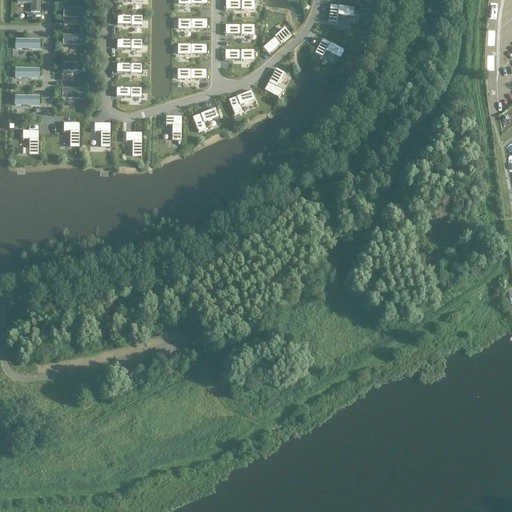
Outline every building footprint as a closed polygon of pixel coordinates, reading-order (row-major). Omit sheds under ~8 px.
[(31,12),(40,13),(40,0),(17,0),(17,3),(32,4),(32,6),(31,6),(31,12)] [(255,1),(234,0),(226,0),(226,9),(255,10),(255,1)] [(355,9),(331,6),(328,22),(337,23),(338,16),(354,18),(355,9)] [(63,8),(63,18),(87,19),(87,8),(63,8)] [(143,17),(119,16),(119,25),(143,26),(143,17)] [(208,22),(179,21),(178,30),(207,31),(208,22)] [(255,27),(226,26),(226,36),(255,36),(255,27)] [(286,28),(264,49),(270,55),(292,36),(286,28)] [(63,36),(63,46),(88,47),(88,36),(63,36)] [(16,40),(15,50),(40,51),(40,41),(16,40)] [(327,53),(341,59),(345,51),(323,40),(317,53),(324,57),(327,53)] [(142,42),(118,41),(118,50),(142,51),(142,42)] [(207,46),(178,45),(178,54),(207,55),(207,46)] [(255,51),(226,50),(226,60),(255,60),(255,51)] [(63,62),(63,72),(87,73),(87,63),(63,62)] [(142,65),(117,64),(117,73),(141,74),(142,65)] [(15,69),(15,79),(39,80),(39,70),(15,69)] [(266,91),(279,99),(283,92),(278,88),(285,75),(277,69),(266,91)] [(208,71),(179,70),(179,79),(208,80),(208,71)] [(142,89),(118,88),(117,97),(142,98),(142,89)] [(62,89),(62,99),(86,100),(86,90),(62,89)] [(228,101),(235,115),(242,113),(240,106),(254,101),(252,92),(228,101)] [(15,96),(15,106),(39,107),(40,97),(15,96)] [(193,118),(199,132),(207,130),(203,123),(219,117),(216,109),(193,118)] [(167,117),(166,125),(174,125),(173,141),(182,142),(183,117),(167,117)] [(65,124),(64,132),(72,131),(71,148),(80,148),(81,124),(65,124)] [(95,124),(94,132),(102,132),(101,148),(110,149),(111,124),(95,124)] [(23,132),(23,140),(30,140),(30,157),(38,157),(39,133),(23,132)] [(126,133),(126,141),(133,141),(133,157),(142,158),(142,133),(126,133)]
